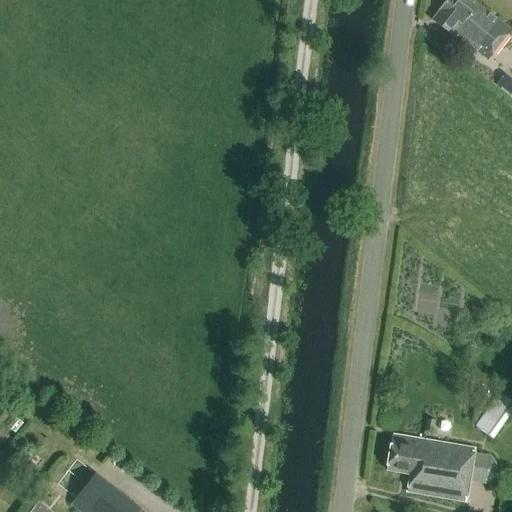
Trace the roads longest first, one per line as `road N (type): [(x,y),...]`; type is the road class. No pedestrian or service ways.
road 1 (unclassified): [(339,511),(403,0)]
road 2 (track): [(248,511),(312,0)]
